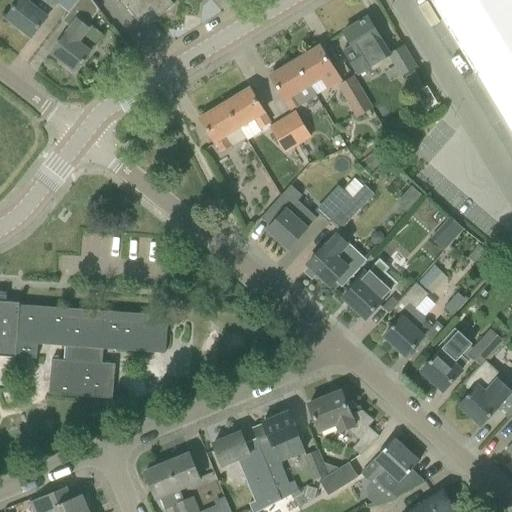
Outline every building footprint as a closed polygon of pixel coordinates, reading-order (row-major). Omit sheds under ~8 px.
[(20,0),(19,0),(18,2),(6,18),(31,37),(49,15),(34,4),(37,0),(22,0),(22,1),(20,0)] [(68,13),(62,21),(70,28),(51,53),(75,71),(81,63),(82,64),(85,60),(84,59),(89,53),(90,55),(104,36),(103,35),(101,38),(87,28),(100,10),(92,1),(91,0),(77,0),(77,1),(68,13)] [(61,0),(60,2),(58,5),(68,13),(77,1),(77,0),(61,0)] [(116,0),(126,11),(128,10),(138,22),(152,10),(159,17),(174,4),(169,0),(116,0)] [(511,0),(431,0),(475,72),(511,135),(511,0)] [(368,18),(343,32),(352,47),(342,52),(357,75),(390,55),(381,39),(378,35),(368,18)] [(320,46),(295,61),(309,85),(321,78),(327,89),(330,86),(340,80),(334,70),(320,46)] [(401,77),(417,68),(404,47),(388,56),(401,77)] [(316,95),(309,85),(295,61),(270,76),(281,94),(284,100),(285,100),(291,110),(295,107),(316,95)] [(414,71),(404,77),(414,93),(424,88),(414,71)] [(357,118),(373,109),(354,78),(338,87),(357,118)] [(264,112),(260,106),(250,89),(224,104),(239,127),(254,118),(260,129),(270,123),(264,112)] [(245,138),(224,104),(200,119),(221,152),(229,147),(231,146),(245,138)] [(283,120),(299,146),(312,138),(297,113),(283,120)] [(285,154),(299,146),(283,120),(270,128),(285,154)] [(352,200),(330,224),(340,233),(375,195),(365,185),(355,196),(352,200)] [(290,186),(260,219),(269,226),(266,229),(289,250),(308,229),(307,229),(317,219),(297,201),(302,196),(290,186)] [(330,224),(352,200),(343,190),(338,186),(314,213),(318,216),(328,226),(330,224)] [(411,186),(396,203),(407,212),(422,195),(411,186)] [(451,218),(441,228),(455,240),(464,230),(451,218)] [(326,245),(320,251),(307,266),(329,286),(335,280),(342,287),(355,272),(366,260),(337,233),(326,246),(326,245)] [(479,246),(470,258),(479,266),(489,254),(479,246)] [(356,284),(342,299),(365,319),(378,305),(383,299),(394,287),(396,285),(385,274),(389,270),(378,260),(372,267),(356,284)] [(511,269),(508,266),(503,272),(511,281),(511,269)] [(434,267),(420,282),(433,294),(447,279),(434,267)] [(405,357),(419,342),(424,337),(423,336),(431,327),(424,321),(426,319),(416,310),(428,295),(416,283),(393,310),(401,317),(384,337),(405,357)] [(467,302),(458,293),(444,308),(453,317),(467,302)] [(391,299),(382,309),(388,314),(397,304),(391,299)] [(20,307),(20,302),(16,302),(16,303),(0,301),(0,356),(32,359),(33,342),(53,344),(53,345),(66,346),(65,360),(51,359),(49,394),(112,398),(115,364),(102,363),(103,348),(116,349),(116,348),(151,351),(151,352),(165,353),(168,316),(154,315),(154,317),(118,314),(118,313),(105,312),(104,313),(69,311),(69,309),(55,308),(55,310),(20,307)] [(443,391),(457,376),(462,371),(461,370),(469,361),(462,354),(471,344),(457,331),(457,332),(454,329),(436,348),(439,352),(435,356),(421,371),(443,391)] [(481,366),(485,361),(503,342),(502,341),(490,330),(468,354),(480,365),(481,366)] [(511,392),(500,380),(503,377),(485,361),(481,366),(464,384),(472,392),(459,406),(481,426),(494,411),(499,405),(510,394),(511,392)] [(124,390),(113,395),(117,406),(129,402),(124,390)] [(352,402),(346,404),(341,391),(309,404),(320,431),(337,424),(341,433),(348,430),(361,441),(354,450),(360,456),(379,436),(369,428),(374,421),(362,411),(361,407),(358,408),(352,402)] [(253,430),(260,447),(278,489),(289,484),(280,462),(305,451),(298,436),(298,435),(296,431),(289,413),(263,423),(264,425),(253,430)] [(241,432),(213,444),(222,465),(237,459),(254,500),(248,503),(252,511),(260,511),(282,500),(278,489),(260,447),(259,448),(260,450),(249,454),(241,432)] [(394,439),(381,454),(362,474),(372,483),(376,478),(379,481),(378,483),(388,491),(389,490),(397,498),(407,492),(424,481),(412,470),(419,462),(394,439)] [(326,476),(317,453),(304,458),(314,482),(326,476)] [(178,490),(200,481),(189,454),(167,462),(178,490)] [(186,511),(183,501),(178,490),(167,462),(145,472),(156,499),(161,496),(166,508),(173,505),(175,511),(186,511)] [(349,463),(320,482),(329,496),(358,478),(349,463)] [(289,484),(278,489),(282,500),(299,491),(295,482),(289,484)] [(89,511),(83,495),(75,498),(70,486),(56,492),(31,503),(34,511),(89,511)] [(307,487),(304,496),(314,499),(317,489),(307,487)] [(456,511),(457,511),(441,488),(425,499),(405,511),(456,511)] [(230,511),(224,496),(215,500),(219,511),(230,511)] [(198,511),(192,497),(183,501),(186,511),(198,511)]
